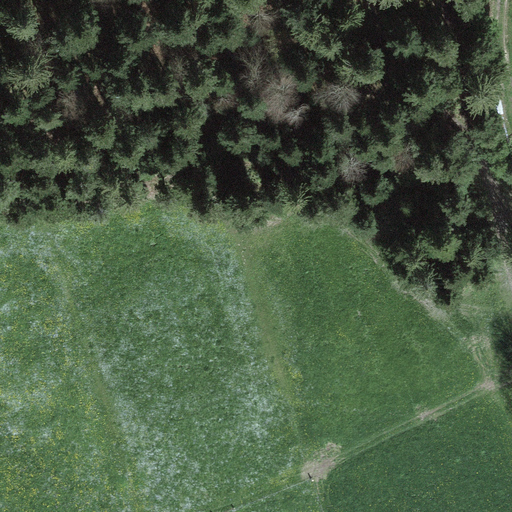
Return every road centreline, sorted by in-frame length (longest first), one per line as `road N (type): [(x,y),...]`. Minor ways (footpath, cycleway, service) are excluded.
road 1 (track): [(511,381),(329,467),(202,511)]
road 2 (track): [(511,273),(486,201),(457,0)]
